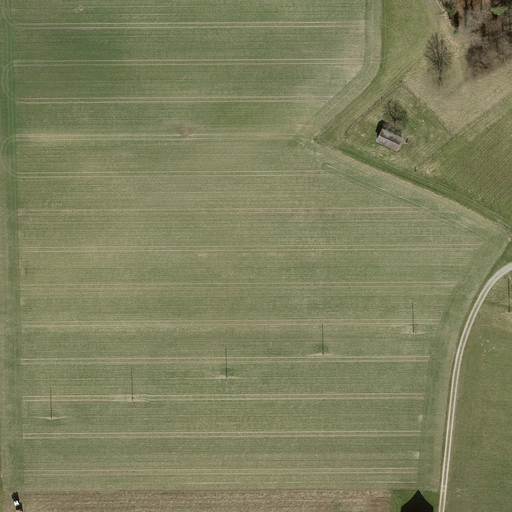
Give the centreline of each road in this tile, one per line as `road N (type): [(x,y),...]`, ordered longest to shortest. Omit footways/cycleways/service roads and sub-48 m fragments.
road 1 (track): [(511,265),(491,282),(465,332),(448,511)]
road 2 (track): [(511,231),(346,148)]
